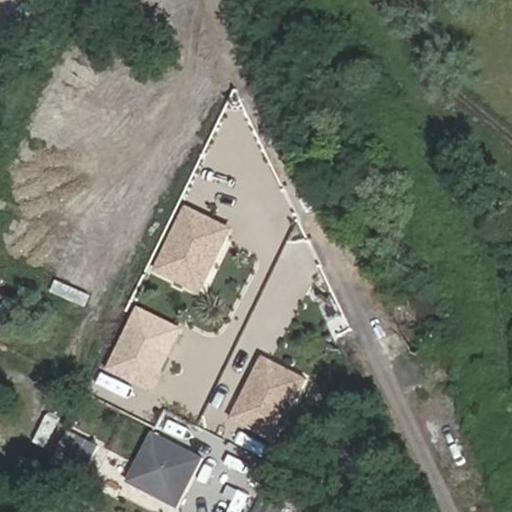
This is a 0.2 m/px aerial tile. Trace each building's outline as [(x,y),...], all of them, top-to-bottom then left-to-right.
[(174,253),(166,269),(203,287),(211,271),(174,253)] [(117,372),(153,388),(161,370),(125,354),(117,372)] [(237,416),(283,435),(307,375),(261,356),(237,416)] [(184,399),(179,412),(205,422),(210,409),(184,399)] [(154,430),(129,482),(181,507),(206,456),(154,430)] [(59,454),(90,467),(100,445),(68,432),(59,454)] [(224,460),(219,472),(246,483),(251,472),(224,460)]
